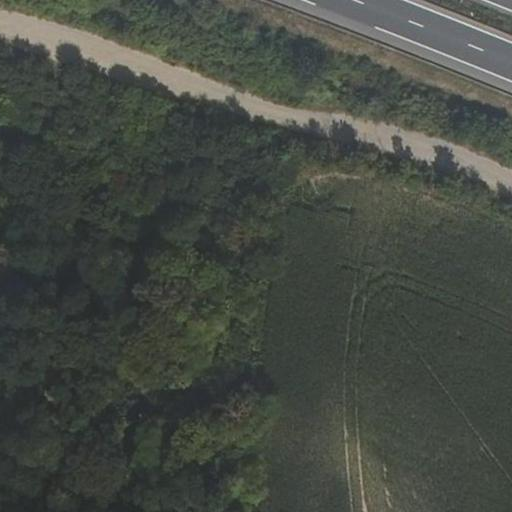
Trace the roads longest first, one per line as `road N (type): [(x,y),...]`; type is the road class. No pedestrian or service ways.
road 1 (track): [(0,25),(511,183)]
road 2 (trunk): [(351,0),(511,64)]
